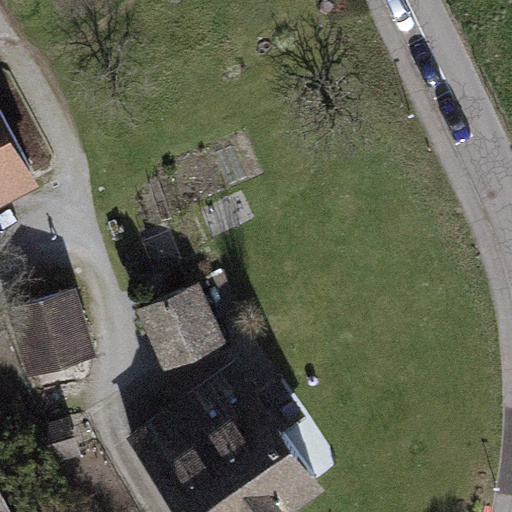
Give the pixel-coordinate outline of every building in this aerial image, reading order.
[(0,192),(41,170),(0,95),(0,192)] [(200,273),(137,301),(164,361),(227,333),(200,273)] [(76,279),(9,299),(30,365),(97,345),(76,279)] [(237,349),(129,426),(190,511),(268,511),(325,471),(237,349)] [(69,410),(40,419),(52,457),(81,448),(69,410)]
